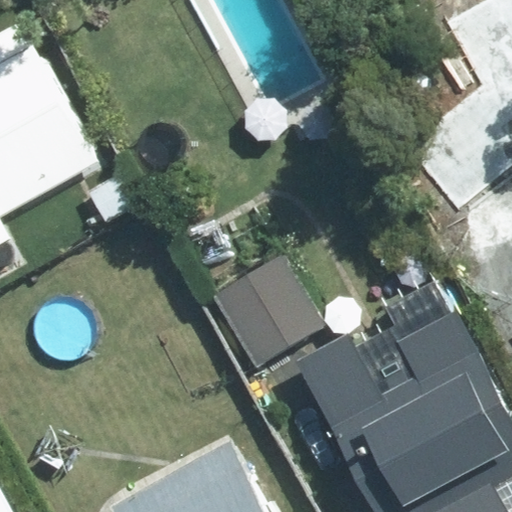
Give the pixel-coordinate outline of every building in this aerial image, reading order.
[(0,220),(102,165),(37,48),(0,68),(0,220)] [(143,206),(125,177),(98,193),(115,221),(143,206)] [(288,256),(222,297),(265,366),(331,324),(288,256)] [(358,338),(310,364),(391,511),(511,511),(511,407),(443,284),(395,311),(406,329),(365,352),(358,338)] [(275,511),(237,443),(121,509),(123,511),(275,511)]
